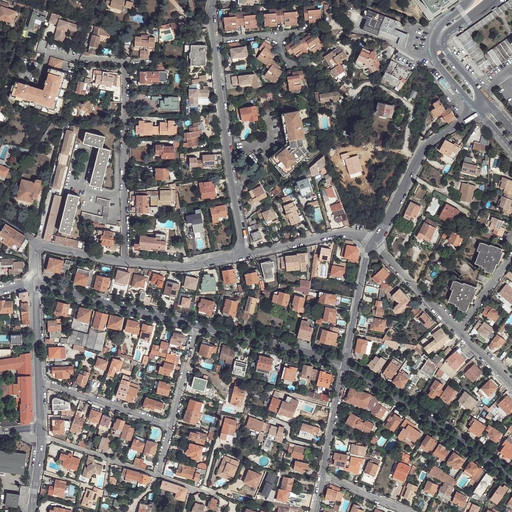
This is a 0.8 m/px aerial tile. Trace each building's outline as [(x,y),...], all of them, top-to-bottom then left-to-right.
[(106,0),(106,1),(115,3),(115,5),(114,7),(122,10),(123,5),(124,0),(106,0)] [(124,0),(123,5),(126,6),(125,7),(131,8),(133,2),(132,2),(132,0),(124,0)] [(456,0),(446,0),(431,11),(422,0),(414,0),(429,20),(456,0)] [(422,0),(431,11),(446,0),(422,0)] [(478,65),(511,41),(511,0),(509,0),(458,37),(478,65)] [(1,6),(0,8),(0,17),(0,18),(9,21),(13,22),(15,15),(17,11),(7,8),(1,6)] [(305,21),(309,20),(309,11),(315,10),(315,6),(304,7),(305,21)] [(48,12),(34,8),(28,28),(27,27),(27,25),(24,24),(23,29),(27,31),(28,28),(33,29),(33,28),(39,30),(42,21),(45,22),(48,12)] [(291,8),(280,9),(281,23),(285,22),(285,13),(291,12),(291,8)] [(281,23),(280,9),(270,9),(270,14),(276,13),(277,23),(281,23)] [(391,40),(404,47),(408,34),(394,29),(395,27),(401,29),(401,28),(401,27),(401,26),(401,25),(401,24),(401,23),(400,22),(399,21),(398,20),(397,20),(395,19),(395,20),(367,9),(367,11),(365,10),(364,15),(367,16),(366,19),(362,30),(384,38),(385,36),(392,38),(391,40)] [(309,11),(309,20),(316,20),(316,22),(322,21),(321,10),(315,10),(309,11)] [(251,11),(240,12),(242,26),(245,26),(245,16),(251,15),(251,11)] [(242,26),(240,12),(230,13),(230,17),(236,16),(238,26),(242,26)] [(285,13),(285,22),(291,22),(291,24),(298,23),(297,12),(291,12),(285,13)] [(264,14),(265,26),(271,25),(271,24),(277,23),(276,13),(270,14),(264,14)] [(61,17),(51,14),(48,22),(58,25),(54,39),(64,41),(68,29),(73,31),(75,25),(60,20),(61,17)] [(245,16),(245,26),(252,25),(252,26),(258,26),(257,15),(251,15),(245,16)] [(232,27),(238,26),(236,16),(230,17),(225,17),(226,29),(232,28),(232,27)] [(171,23),(170,23),(173,31),(180,29),(178,21),(171,23)] [(99,26),(95,26),(93,32),(89,46),(90,46),(89,49),(88,52),(83,52),(82,55),(89,56),(89,54),(95,55),(97,51),(96,50),(97,48),(100,36),(97,36),(97,34),(108,36),(110,28),(99,26)] [(145,35),(141,35),(141,37),(135,36),(135,47),(141,48),(141,46),(144,46),(145,35)] [(145,35),(144,46),(148,46),(148,48),(154,48),(155,37),(149,37),(149,35),(145,35)] [(304,49),(307,46),(310,49),(314,46),(317,49),(322,45),(315,37),(310,40),(308,39),(306,36),(299,42),(300,43),(304,49)] [(268,65),(272,59),(275,55),(270,52),(271,50),(273,47),(265,41),(260,48),(263,51),(261,55),(266,58),(264,61),(268,65)] [(511,41),(478,65),(484,74),(511,54),(511,41)] [(307,52),(304,49),(300,43),(295,47),(294,46),(292,43),(284,49),(290,55),(293,53),(295,56),(299,53),(302,56),(307,52)] [(205,65),(205,58),(205,45),(190,45),(190,51),(190,52),(189,53),(189,57),(190,58),(190,65),(205,65)] [(339,45),(323,56),(332,68),(329,70),(334,76),(344,69),(339,62),(347,56),(339,45)] [(231,48),(232,58),(248,55),(246,46),(231,48)] [(360,50),(357,58),(355,62),(355,64),(356,66),(357,68),(359,68),(361,68),(363,67),(365,65),(367,66),(370,67),(373,71),(380,66),(374,56),(375,56),(376,54),(375,52),(374,51),(372,50),(370,50),(369,51),(369,53),(360,50)] [(60,69),(63,60),(51,56),(48,66),(51,67),(48,76),(47,79),(46,79),(45,82),(46,83),(47,83),(45,90),(39,88),(29,84),(26,83),(25,83),(25,84),(23,83),(16,80),(11,95),(16,96),(16,97),(30,101),(35,102),(35,103),(42,105),(41,109),(59,115),(73,73),(60,69)] [(268,65),(267,67),(271,69),(268,72),(273,76),(271,79),(276,82),(283,73),(278,69),(279,68),(281,65),(272,59),(268,65)] [(400,88),(411,72),(402,65),(391,60),(380,82),(384,85),(386,80),(397,86),(400,88)] [(295,84),(301,83),(301,78),(304,78),(303,69),(293,71),(293,75),(294,77),(288,78),(290,89),(296,87),(295,84)] [(109,74),(109,72),(104,71),(103,76),(101,84),(112,86),(113,82),(114,75),(109,74)] [(143,76),(140,76),(140,84),(152,83),(152,81),(167,81),(167,71),(143,72),(143,76)] [(239,76),(232,77),(233,85),(240,84),(240,85),(251,83),(254,89),(261,85),(255,74),(239,76)] [(79,81),(76,92),(83,94),(85,82),(79,81)] [(85,82),(83,94),(86,94),(87,91),(89,91),(91,83),(85,82)] [(189,88),(188,98),(186,98),(186,103),(197,103),(197,96),(208,96),(208,88),(189,88)] [(320,98),(320,101),(332,99),(332,100),(339,99),(338,89),(319,92),(318,90),(314,91),(316,99),(320,98)] [(179,96),(165,96),(164,100),(161,100),(161,102),(161,109),(178,109),(179,96)] [(442,112),(445,110),(438,99),(433,102),(433,103),(435,108),(432,110),(431,111),(435,116),(442,112)] [(379,102),(376,112),(380,113),(387,115),(391,116),(391,115),(396,116),(399,104),(394,102),(393,104),(379,102)] [(241,114),(242,120),(250,119),(250,121),(257,119),(255,106),(236,109),(237,115),(241,114)] [(456,120),(449,108),(445,110),(442,112),(443,113),(442,114),(446,120),(449,124),(456,120)] [(299,110),(285,112),(289,139),(302,137),(305,136),(301,117),(300,117),(299,110)] [(215,112),(209,112),(206,112),(206,118),(209,118),(209,122),(214,122),(214,117),(215,112)] [(63,129),(64,124),(53,120),(40,141),(42,142),(44,143),(54,126),(63,129)] [(135,125),(135,133),(139,133),(143,133),(143,134),(160,134),(168,134),(168,132),(176,132),(176,125),(173,125),(173,120),(168,121),(168,123),(165,123),(165,122),(160,122),(160,126),(152,126),(152,122),(147,123),(144,123),(144,121),(139,121),(138,125),(135,125)] [(202,130),(200,131),(198,123),(193,124),(194,126),(189,127),(190,131),(184,132),(185,138),(187,138),(188,142),(183,143),(184,148),(198,146),(197,137),(198,137),(203,136),(202,130)] [(70,129),(67,128),(61,152),(69,154),(74,132),(78,133),(80,124),(71,125),(70,129)] [(100,146),(102,147),(105,136),(86,131),(84,142),(100,146)] [(489,145),(489,137),(482,136),(480,143),(489,145)] [(280,151),(272,157),(284,171),(288,167),(300,158),(299,156),(304,152),(305,153),(308,151),(303,145),(302,137),(289,139),(290,143),(286,146),(280,151)] [(445,140),(440,151),(454,159),(459,148),(445,140)] [(484,151),(489,153),(489,146),(489,145),(480,143),(475,141),(473,149),(484,151)] [(174,157),(174,146),(164,146),(163,145),(153,145),(153,157),(162,156),(162,158),(174,157)] [(92,174),(91,180),(90,184),(101,186),(111,149),(102,147),(100,146),(98,151),(97,156),(92,174)] [(280,151),(278,149),(269,157),(283,175),(290,169),(288,167),(284,171),(272,157),(280,151)] [(327,165),(324,154),(309,167),(312,177),(320,174),(318,168),(327,165)] [(203,160),(203,166),(223,165),(222,155),(202,156),(203,160)] [(475,165),(472,164),(472,162),(473,158),(465,157),(463,170),(476,173),(476,175),(480,176),(481,169),(477,168),(478,165),(475,165)] [(0,178),(1,179),(4,181),(10,169),(2,166),(3,164),(3,165),(5,161),(0,159),(0,178)] [(58,163),(52,186),(60,188),(66,165),(58,163)] [(290,183),(292,187),(297,183),(296,181),(307,178),(307,180),(312,178),(312,177),(309,167),(290,183)] [(156,179),(168,180),(168,168),(156,168),(156,179)] [(504,192),(511,195),(511,194),(511,179),(503,176),(501,180),(499,186),(504,188),(503,192),(504,192)] [(296,181),(297,183),(301,196),(304,195),(307,194),(306,192),(311,191),(307,180),(307,178),(296,181)] [(41,180),(37,179),(36,179),(35,181),(35,182),(22,179),(17,198),(33,202),(34,197),(37,197),(41,180)] [(199,183),(202,199),(210,197),(210,199),(214,198),(214,196),(213,190),(215,190),(213,180),(199,183)] [(462,186),(461,192),(459,199),(470,202),(473,189),(474,185),(461,181),(460,186),(462,186)] [(278,184),(270,191),(274,196),(282,189),(278,184)] [(249,191),(255,202),(266,196),(261,185),(249,191)] [(332,187),(325,189),(328,199),(335,197),(332,187)] [(137,210),(137,213),(140,213),(158,213),(158,205),(171,205),(171,201),(175,200),(175,190),(171,190),(171,188),(164,189),(164,191),(160,191),(160,196),(158,196),(158,200),(157,200),(151,200),(151,207),(149,207),(149,204),(147,204),(147,196),(137,196),(137,200),(137,207),(137,210)] [(511,198),(511,194),(511,195),(504,192),(503,196),(502,195),(500,199),(498,205),(503,207),(502,210),(511,213),(511,210),(511,205),(511,202),(511,199),(511,198)] [(61,195),(54,193),(50,210),(57,212),(61,195)] [(61,221),(59,226),(58,230),(69,233),(79,196),(68,193),(67,198),(65,203),(61,221)] [(292,224),(299,222),(296,214),(298,213),(294,204),(293,205),(292,201),(290,202),(289,198),(290,198),(289,195),(283,197),(284,200),(283,201),(285,207),(286,210),(285,211),(285,212),(286,213),(287,213),(288,214),(289,216),(292,224)] [(80,217),(83,218),(107,224),(107,223),(110,200),(97,197),(95,204),(103,205),(101,216),(82,212),(80,217)] [(411,202),(406,213),(412,216),(414,218),(416,218),(421,207),(411,202)] [(470,210),(479,215),(484,205),(478,202),(475,207),(472,206),(470,210)] [(342,208),(341,203),(332,206),(333,211),(338,210),(342,208)] [(449,218),(448,219),(453,222),(459,210),(446,203),(440,213),(449,218)] [(262,211),(260,208),(256,211),(259,218),(264,216),(267,223),(272,220),(271,219),(276,216),(271,204),(268,206),(269,208),(262,211)] [(213,221),(219,220),(218,217),(221,216),(227,215),(225,205),(224,205),(211,207),(210,207),(213,221)] [(348,224),(344,213),(340,214),(338,210),(333,211),(335,219),(337,223),(342,221),(344,226),(348,224)] [(193,221),(194,224),(203,222),(201,213),(196,214),(186,216),(187,223),(193,221)] [(56,216),(49,214),(44,231),(52,233),(56,216)] [(491,220),(489,226),(494,228),(493,232),(497,234),(502,236),(505,228),(501,226),(503,220),(492,216),(491,220)] [(427,237),(431,239),(438,226),(426,220),(419,234),(418,236),(418,237),(420,238),(421,239),(423,238),(423,237),(426,238),(427,237)] [(249,234),(251,242),(256,240),(262,237),(263,237),(256,223),(251,226),(253,232),(249,234)] [(27,237),(6,224),(0,232),(0,239),(18,251),(21,246),(24,248),(26,244),(23,242),(27,237)] [(101,244),(107,245),(108,244),(112,245),(112,241),(115,241),(116,239),(115,239),(112,238),(113,232),(96,229),(96,234),(97,234),(97,238),(102,239),(101,244)] [(52,233),(44,231),(42,239),(50,241),(52,233)] [(464,236),(453,231),(449,240),(459,246),(464,236)] [(156,234),(155,237),(155,240),(160,241),(160,245),(165,246),(166,235),(156,234)] [(67,237),(55,235),(54,241),(77,246),(79,240),(67,237)] [(151,247),(150,249),(154,250),(162,250),(164,250),(165,246),(160,245),(160,241),(155,240),(155,237),(147,236),(146,235),(140,235),(140,242),(135,242),(134,248),(145,249),(145,246),(151,247)] [(482,242),(479,251),(475,263),(482,265),(482,267),(485,268),(493,271),(494,271),(497,263),(501,251),(502,248),(490,243),(490,245),(482,242)] [(347,244),(345,256),(345,257),(352,258),(351,260),(357,261),(357,259),(359,259),(359,256),(358,256),(359,249),(357,246),(347,244)] [(319,258),(323,259),(329,260),(331,249),(321,247),(320,254),(319,258)] [(305,253),(306,263),(309,263),(308,252),(297,253),(297,254),(305,253)] [(307,269),(306,263),(305,253),(297,254),(285,255),(285,256),(281,256),(282,269),(287,268),(287,270),(301,269),(301,270),(307,269)] [(47,269),(61,273),(63,260),(50,257),(47,269)] [(7,260),(7,259),(2,259),(2,262),(0,261),(0,274),(1,275),(1,267),(12,266),(12,269),(9,269),(9,274),(18,274),(18,269),(24,269),(23,262),(14,262),(14,259),(9,259),(9,260),(7,260)] [(267,265),(262,266),(264,274),(273,272),(272,267),(275,266),(273,261),(266,262),(267,265)] [(79,264),(77,271),(89,274),(90,271),(93,272),(94,268),(79,264)] [(331,274),(334,275),(341,276),(342,272),(344,272),(345,267),(333,265),(331,273),(331,274)] [(381,270),(379,272),(378,273),(378,272),(373,276),(379,282),(383,278),(384,279),(390,273),(382,265),(379,268),(381,270)] [(130,272),(128,272),(118,269),(115,280),(126,283),(128,275),(130,275),(130,272)] [(231,271),(231,269),(222,270),(224,283),(236,280),(234,270),(231,271)] [(74,282),(86,285),(89,274),(77,271),(74,282)] [(256,271),(245,273),(247,283),(258,281),(258,280),(257,275),(256,271)] [(154,273),(151,281),(157,283),(157,284),(161,285),(164,275),(154,273)] [(135,274),(132,285),(137,286),(137,285),(143,286),(145,282),(146,277),(135,274)] [(215,289),(214,276),(208,277),(208,274),(204,274),(204,279),(203,279),(203,283),(202,283),(202,290),(215,289)] [(110,278),(98,275),(95,287),(106,290),(110,278)] [(184,275),(181,285),(195,289),(198,278),(184,275)] [(301,279),(300,286),(310,288),(311,281),(301,279)] [(167,280),(164,292),(171,294),(171,295),(172,295),(176,296),(179,283),(178,283),(172,281),(167,280)] [(458,306),(467,309),(470,301),(472,302),(476,289),(475,288),(476,286),(463,282),(463,283),(455,280),(452,289),(453,289),(449,301),(455,303),(455,305),(456,305),(458,306)] [(511,288),(507,284),(499,293),(511,304),(511,303),(511,288)] [(300,286),(297,286),(296,290),(304,292),(303,294),(308,295),(310,289),(310,288),(300,286)] [(425,290),(430,294),(433,291),(429,286),(425,290)] [(382,288),(379,300),(377,299),(376,305),(377,305),(376,310),(372,309),(371,314),(385,317),(385,306),(384,306),(385,301),(386,301),(386,292),(387,289),(386,289),(382,288)] [(400,302),(396,306),(395,307),(395,308),(396,310),(397,311),(399,312),(401,311),(406,307),(404,305),(411,299),(400,288),(393,295),(400,302)] [(315,290),(310,289),(308,295),(306,301),(312,302),(315,290)] [(286,305),(289,294),(278,291),(274,291),(272,301),(286,305)] [(189,294),(180,292),(177,304),(186,306),(193,308),(194,302),(190,301),(191,299),(188,298),(189,294)] [(337,295),(324,292),(324,296),(321,295),(320,296),(319,301),(329,303),(330,301),(335,302),(337,295)] [(304,312),(305,307),(302,307),(305,297),(294,294),(293,298),(292,304),(293,304),(292,308),(297,309),(297,310),(304,312)] [(257,297),(248,295),(244,311),(253,313),(257,297)] [(199,310),(206,311),(206,312),(206,313),(207,313),(208,314),(209,314),(210,314),(211,313),(212,312),(215,301),(196,296),(195,301),(199,302),(201,302),(199,307),(199,310)] [(226,298),(223,311),(229,313),(229,314),(232,315),(234,315),(237,301),(235,301),(232,300),(226,298)] [(12,312),(12,301),(5,301),(5,300),(0,300),(0,312),(12,312)] [(69,304),(58,302),(57,308),(56,308),(55,313),(66,315),(67,314),(71,314),(73,307),(69,306),(69,304)] [(421,310),(416,305),(411,310),(416,315),(421,310)] [(495,322),(501,313),(489,305),(483,314),(486,316),(486,315),(495,322)] [(324,317),(323,319),(331,320),(332,315),(335,315),(336,309),(326,306),(324,317)] [(80,307),(77,318),(88,321),(91,310),(85,308),(80,307)] [(421,310),(416,315),(415,315),(418,318),(419,317),(429,327),(435,322),(422,309),(421,310)] [(97,311),(93,325),(93,326),(94,327),(100,328),(101,326),(103,320),(104,320),(106,321),(108,314),(97,311)] [(108,325),(108,326),(121,329),(122,326),(121,325),(123,318),(119,317),(114,316),(111,315),(108,325)] [(368,323),(372,324),(371,329),(384,332),(386,320),(373,318),(373,319),(369,318),(368,323)] [(388,326),(390,328),(400,320),(393,318),(388,326)] [(133,332),(138,333),(141,322),(128,319),(125,330),(133,332)] [(57,327),(57,320),(49,320),(49,330),(50,330),(57,330),(57,327)] [(309,323),(301,321),(298,337),(310,340),(313,327),(309,326),(309,325),(309,323)] [(487,338),(494,328),(485,322),(483,325),(478,322),(474,328),(478,331),(487,338)] [(143,323),(140,337),(140,338),(144,339),(150,340),(154,326),(143,323)] [(58,327),(57,327),(57,330),(50,330),(50,338),(61,337),(60,326),(58,326),(58,327)] [(86,346),(102,350),(103,346),(106,331),(103,330),(100,330),(90,327),(88,334),(86,346)] [(434,349),(445,341),(449,337),(442,328),(433,334),(436,339),(425,347),(430,352),(434,349)] [(335,342),(336,341),(336,340),(338,333),(323,329),(320,341),(324,342),(325,342),(325,341),(330,342),(331,340),(335,342)] [(74,344),(85,347),(86,346),(88,334),(70,330),(69,333),(68,338),(67,342),(73,344),(74,344)] [(170,342),(181,344),(182,340),(183,340),(184,335),(174,332),(173,337),(172,336),(170,342)] [(19,334),(12,334),(12,343),(22,343),(22,339),(22,338),(22,334),(19,334)] [(503,343),(505,340),(497,334),(492,342),(496,345),(498,347),(501,342),(503,343)] [(359,338),(356,351),(363,352),(366,353),(366,352),(367,348),(369,340),(367,340),(359,338)] [(396,349),(401,342),(390,340),(385,339),(383,343),(393,347),(396,349)] [(151,358),(155,359),(156,354),(166,356),(167,349),(168,349),(170,342),(162,340),(160,347),(159,347),(159,345),(154,344),(151,352),(150,352),(149,357),(151,358)] [(446,342),(445,341),(434,349),(436,352),(444,345),(444,344),(446,342)] [(209,345),(202,343),(201,348),(213,351),(215,352),(217,346),(212,344),(212,345),(209,345)] [(223,344),(220,358),(226,360),(232,361),(235,350),(230,348),(230,346),(223,344)] [(420,354),(423,351),(420,348),(417,345),(415,348),(420,354)] [(60,357),(59,347),(49,347),(50,357),(60,357)] [(446,360),(455,370),(469,357),(460,347),(446,360)] [(0,357),(8,356),(12,356),(12,349),(0,348),(0,357)] [(213,351),(201,348),(199,354),(210,356),(211,352),(212,352),(213,351)] [(30,353),(21,354),(21,357),(21,367),(22,404),(21,404),(21,406),(22,423),(29,422),(33,417),(30,353)] [(171,354),(170,354),(177,356),(175,361),(178,362),(179,355),(177,355),(177,354),(174,353),(173,354),(171,354)] [(434,373),(438,366),(437,364),(432,359),(425,353),(424,356),(428,360),(425,363),(421,369),(431,376),(434,373)] [(165,361),(175,364),(175,361),(177,356),(170,354),(167,354),(166,358),(166,359),(165,361)] [(432,359),(437,364),(443,358),(440,355),(439,356),(437,354),(432,359)] [(273,358),(260,355),(258,363),(257,366),(257,370),(263,371),(263,368),(270,370),(273,358)] [(377,370),(378,370),(381,366),(382,366),(387,360),(381,356),(380,358),(376,355),(373,360),(372,359),(369,364),(373,367),(377,370)] [(21,357),(0,360),(0,370),(10,369),(16,368),(21,367),(21,357)] [(100,366),(105,368),(108,360),(98,357),(95,365),(100,367),(100,366)] [(114,358),(113,360),(108,374),(113,375),(116,368),(120,369),(122,360),(114,358)] [(393,358),(391,361),(400,367),(402,364),(393,358)] [(422,361),(418,358),(416,361),(413,366),(413,367),(416,368),(417,368),(417,367),(422,361)] [(247,363),(236,360),(235,360),(232,372),(244,375),(247,363)] [(445,372),(449,375),(455,370),(446,360),(440,367),(441,367),(445,372)] [(471,360),(462,368),(463,369),(468,364),(471,367),(475,363),(471,360)] [(173,369),(175,364),(165,361),(164,366),(161,366),(159,372),(170,375),(171,371),(172,369),(173,369)] [(384,372),(392,378),(400,367),(391,361),(384,372)] [(205,368),(213,370),(214,367),(215,363),(211,362),(210,366),(206,365),(205,368)] [(471,367),(466,372),(470,377),(471,378),(474,381),(478,377),(483,372),(475,363),(471,367)] [(302,373),(310,374),(311,368),(312,366),(311,366),(304,364),(302,373)] [(284,366),(281,377),(285,378),(293,380),(294,380),(297,367),(295,367),(289,365),(289,367),(284,366)] [(63,366),(55,367),(52,367),(52,372),(52,373),(53,376),(55,377),(57,377),(57,378),(63,377),(63,366)] [(73,366),(63,366),(63,377),(69,377),(69,374),(69,372),(70,372),(73,372),(73,366)] [(22,404),(21,367),(16,368),(16,369),(18,369),(19,383),(9,383),(9,394),(19,394),(19,398),(18,399),(17,399),(17,400),(17,402),(17,406),(21,406),(21,404),(22,404)] [(421,369),(417,367),(417,368),(416,368),(432,379),(433,378),(431,376),(421,369)] [(442,376),(445,372),(441,367),(437,373),(442,377),(442,376)] [(311,368),(310,374),(309,378),(315,379),(317,369),(311,368)] [(10,374),(10,369),(0,370),(0,376),(1,378),(1,380),(0,380),(0,388),(1,389),(1,391),(1,392),(0,393),(0,396),(9,396),(14,396),(14,406),(17,406),(17,402),(17,400),(17,399),(18,399),(19,398),(19,394),(9,394),(9,383),(9,382),(7,381),(6,380),(5,378),(5,377),(6,376),(8,374),(10,374)] [(406,376),(409,378),(412,373),(406,369),(404,372),(407,374),(406,376)] [(325,372),(320,370),(317,384),(328,387),(331,374),(325,373),(325,372)] [(458,373),(455,370),(449,375),(450,376),(452,378),(458,373)] [(403,387),(409,378),(406,376),(400,372),(394,381),(403,387)] [(82,374),(79,373),(76,382),(81,383),(80,385),(84,386),(88,376),(82,374)] [(129,385),(132,377),(123,374),(120,382),(129,385)] [(203,378),(195,376),(192,387),(205,391),(208,380),(206,379),(203,378)] [(436,379),(432,386),(433,388),(430,393),(430,395),(433,396),(435,396),(437,393),(440,395),(443,390),(441,388),(443,384),(436,379)] [(481,388),(489,396),(494,392),(498,387),(490,379),(481,388)] [(170,386),(171,383),(160,381),(157,392),(168,394),(170,386)] [(124,399),(129,385),(120,382),(119,387),(118,389),(117,394),(116,396),(124,399)] [(449,384),(441,395),(447,399),(446,400),(450,403),(451,401),(454,397),(455,395),(458,391),(449,384)] [(138,388),(129,385),(124,399),(132,401),(134,397),(134,396),(136,396),(138,388)] [(241,387),(235,386),(231,399),(230,403),(235,404),(241,406),(245,388),(241,387)] [(366,407),(371,394),(352,386),(347,397),(346,396),(345,399),(352,402),(366,407)] [(488,398),(489,396),(481,388),(480,389),(485,394),(484,394),(488,398)] [(474,406),(477,401),(466,391),(464,394),(460,400),(472,409),(474,406)] [(377,396),(371,394),(366,407),(372,410),(375,401),(378,402),(379,401),(380,398),(377,396)] [(143,405),(154,409),(155,407),(162,409),(162,408),(163,403),(164,403),(152,399),(153,397),(148,395),(147,397),(146,397),(143,405)] [(511,410),(511,409),(511,408),(511,399),(508,395),(499,404),(508,414),(511,411),(511,410)] [(70,409),(70,408),(70,402),(57,397),(56,397),(55,397),(53,398),(53,399),(53,409),(62,409),(70,409)] [(290,403),(285,401),(273,397),(268,409),(292,417),(299,401),(292,398),(290,403)] [(188,403),(186,409),(188,409),(199,412),(202,402),(191,399),(189,404),(188,403)] [(384,406),(378,402),(372,412),(381,417),(387,408),(384,406)] [(381,417),(385,419),(391,410),(387,408),(381,417)] [(75,415),(75,417),(80,419),(80,417),(84,419),(86,416),(84,415),(84,417),(81,416),(82,411),(77,409),(75,415)] [(91,419),(95,420),(98,422),(101,412),(92,409),(89,418),(91,419)] [(199,412),(188,409),(185,416),(184,420),(191,422),(192,419),(197,420),(197,419),(199,412)] [(361,418),(361,417),(351,412),(346,422),(354,426),(354,425),(362,430),(369,433),(372,428),(373,428),(374,427),(375,424),(366,419),(365,422),(362,420),(363,419),(361,418)] [(402,418),(395,413),(393,417),(391,415),(388,419),(389,420),(386,424),(394,430),(402,418)] [(107,415),(104,414),(103,414),(99,427),(103,429),(104,425),(108,426),(109,423),(110,421),(111,417),(107,415)] [(236,417),(226,414),(223,425),(220,438),(231,441),(237,420),(235,420),(236,417)] [(71,426),(75,415),(70,415),(62,415),(60,415),(60,419),(64,419),(71,419),(71,426)] [(71,426),(70,430),(76,432),(76,430),(80,431),(84,419),(80,417),(80,419),(75,417),(71,426)] [(260,431),(261,429),(268,432),(268,434),(276,436),(274,440),(281,442),(285,432),(283,432),(284,427),(279,425),(279,427),(257,420),(257,419),(250,417),(246,426),(260,431)] [(120,434),(121,435),(123,430),(122,429),(125,420),(118,418),(117,420),(116,420),(113,427),(116,428),(114,434),(120,436),(120,434)] [(409,424),(411,421),(406,418),(401,426),(404,428),(399,435),(399,437),(400,438),(401,439),(403,439),(405,439),(407,436),(415,442),(422,432),(414,427),(409,424)] [(56,425),(54,425),(54,433),(65,433),(64,427),(64,419),(60,419),(56,419),(56,425)] [(480,436),(486,426),(476,419),(472,425),(469,429),(480,436)] [(503,423),(500,421),(495,428),(502,433),(497,441),(499,443),(505,435),(507,431),(501,425),(503,423)] [(312,431),(313,426),(302,422),(300,431),(299,433),(306,435),(306,437),(310,438),(312,431)] [(122,436),(129,438),(131,439),(134,427),(130,426),(130,425),(126,423),(122,436)] [(507,431),(509,429),(509,428),(503,423),(501,425),(507,431)] [(502,433),(495,428),(490,424),(487,429),(490,431),(488,434),(492,436),(491,437),(497,441),(502,433)] [(189,437),(197,439),(199,433),(191,431),(189,437)] [(511,431),(508,438),(507,438),(506,440),(506,439),(503,444),(505,445),(501,452),(506,455),(507,454),(511,457),(511,456),(511,431)] [(199,433),(197,439),(196,441),(204,443),(206,433),(199,432),(199,433)] [(423,443),(429,447),(430,446),(434,441),(435,439),(434,438),(432,437),(428,435),(423,443)] [(107,438),(103,449),(107,450),(111,438),(107,437),(107,438)] [(139,439),(135,438),(132,447),(141,451),(144,443),(139,441),(139,439)] [(79,446),(89,450),(92,442),(89,441),(87,445),(80,443),(79,446)] [(149,452),(155,453),(157,443),(148,441),(145,454),(148,455),(149,452)] [(191,443),(188,453),(195,455),(194,457),(200,459),(201,454),(203,454),(204,450),(205,450),(206,447),(191,443)] [(353,443),(351,453),(365,456),(367,446),(359,444),(357,444),(353,443)] [(445,459),(450,452),(445,449),(446,447),(446,446),(441,443),(435,452),(445,459)] [(302,446),(295,444),(294,447),(292,447),(289,446),(288,451),(292,452),(291,456),(292,456),(303,459),(304,454),(302,453),(303,450),(301,449),(302,446)] [(0,470),(24,474),(26,454),(0,450),(0,470)] [(400,457),(401,458),(408,461),(411,456),(401,450),(398,455),(400,456),(400,457)] [(455,452),(448,461),(454,465),(459,468),(465,459),(460,456),(455,452)] [(65,467),(71,469),(71,468),(76,469),(80,458),(72,456),(68,455),(61,453),(60,458),(61,459),(64,459),(63,464),(64,466),(65,467)] [(364,459),(369,459),(370,457),(365,456),(351,453),(350,455),(336,453),(335,457),(337,458),(335,464),(345,466),(354,468),(353,471),(353,472),(359,473),(361,463),(364,463),(364,459)] [(93,456),(88,454),(86,462),(87,465),(87,467),(84,466),(81,475),(86,477),(87,473),(89,472),(90,474),(93,472),(96,470),(100,472),(102,465),(96,464),(94,465),(92,462),(93,460),(94,457),(93,456)] [(227,473),(226,475),(232,477),(238,462),(224,456),(222,461),(224,462),(223,465),(221,464),(219,470),(227,473)] [(397,468),(394,476),(401,479),(400,482),(404,483),(405,481),(411,466),(407,465),(409,462),(408,462),(408,461),(401,458),(400,461),(399,464),(397,468)] [(71,469),(65,467),(64,466),(63,464),(64,459),(61,459),(60,462),(60,463),(60,465),(62,467),(63,469),(66,470),(70,471),(71,469)] [(305,467),(306,462),(295,460),(294,464),(294,468),(298,469),(298,470),(305,471),(305,467)] [(471,460),(466,469),(474,475),(480,467),(480,466),(471,460)] [(379,465),(369,461),(365,471),(375,475),(379,465)] [(193,470),(193,466),(185,464),(184,467),(183,467),(182,471),(178,469),(177,469),(176,474),(190,478),(191,473),(189,473),(190,469),(193,470)] [(435,476),(436,477),(441,470),(434,465),(429,473),(435,476)] [(483,470),(483,469),(480,467),(474,475),(473,476),(471,479),(471,480),(475,482),(475,481),(483,470)] [(148,475),(127,469),(126,474),(125,477),(126,477),(131,478),(139,481),(139,482),(145,483),(146,480),(148,475)] [(257,472),(254,471),(249,469),(243,482),(256,487),(262,474),(257,472)] [(441,470),(436,477),(441,480),(446,473),(441,470)] [(487,472),(483,470),(475,481),(480,484),(487,472)] [(494,477),(487,472),(480,484),(475,491),(481,495),(482,494),(494,477)] [(446,473),(441,480),(445,482),(446,482),(451,476),(446,473)] [(281,487),(291,489),(293,478),(284,476),(281,487)] [(451,485),(455,479),(451,476),(446,482),(451,485)] [(66,482),(60,479),(55,478),(54,487),(53,495),(64,497),(66,482)] [(428,492),(434,494),(438,484),(428,480),(424,490),(428,492)] [(406,481),(404,486),(408,487),(404,497),(410,499),(413,494),(411,493),(413,489),(416,491),(418,486),(406,481)] [(167,482),(165,489),(176,492),(174,497),(179,499),(181,493),(180,493),(183,487),(167,482)] [(446,482),(445,482),(443,486),(442,486),(440,491),(443,493),(443,494),(449,497),(450,496),(454,486),(451,485),(446,482)] [(329,489),(326,498),(331,499),(341,501),(344,492),(339,491),(339,488),(330,484),(329,489)] [(501,489),(498,487),(491,498),(498,503),(509,487),(504,484),(503,486),(501,489)] [(92,490),(86,488),(81,504),(90,507),(92,500),(95,501),(97,495),(101,496),(103,490),(93,486),(92,490)] [(188,488),(183,487),(180,493),(181,493),(179,499),(184,501),(188,488)] [(277,499),(281,499),(286,500),(287,495),(289,495),(290,495),(290,492),(288,491),(288,490),(279,488),(279,490),(277,499)] [(438,495),(450,501),(452,497),(450,496),(449,497),(443,494),(443,493),(440,491),(438,495)] [(475,491),(472,496),(483,502),(486,497),(487,496),(482,494),(481,495),(475,491)] [(6,505),(18,507),(19,494),(7,492),(6,505)] [(467,497),(457,492),(453,501),(463,506),(467,497)] [(273,501),(271,509),(278,510),(277,511),(288,511),(289,510),(297,511),(298,506),(273,501)] [(160,503),(153,502),(152,504),(152,506),(150,511),(158,511),(160,505),(160,504),(160,503)] [(203,511),(205,505),(202,504),(196,502),(194,507),(193,507),(190,511),(203,511)]
